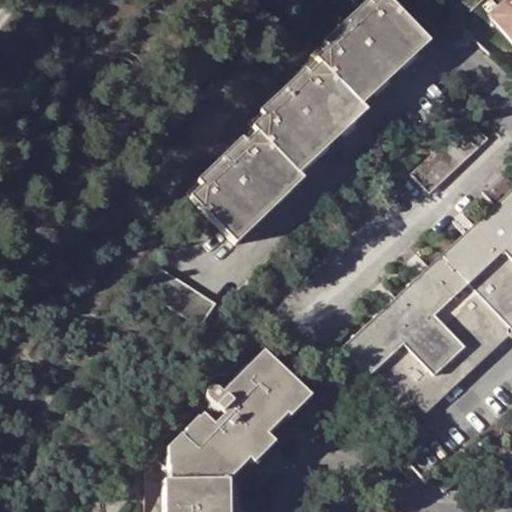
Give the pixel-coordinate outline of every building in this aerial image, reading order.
[(398,70),(427,43),(386,0),(368,0),(366,2),(321,43),(310,53),(314,58),(315,59),(302,70),(258,111),(246,122),(251,127),(252,128),(240,139),(196,180),(184,192),(189,197),(233,244),(261,217),(254,211),(265,200),(272,207),(300,180),(296,176),(324,150),(317,142),(328,131),(335,139),(364,112),(359,107),(387,80),(380,73),(391,63),(398,70)] [(511,3),(493,21),(511,42),(511,3)] [(486,139),(468,119),(411,173),(429,192),(486,139)] [(511,188),(495,205),(484,215),(440,256),(394,299),(384,308),(340,349),(367,377),(411,424),(507,336),(509,336),(511,337),(511,336),(511,188)] [(160,268),(144,291),(197,327),(211,307),(213,305),(160,268)] [(154,461),(165,468),(167,470),(167,484),(161,484),(161,511),(242,511),(243,483),(316,409),(306,399),(261,354),(220,395),(216,391),(215,391),(214,390),(212,390),(210,390),(209,390),(207,391),(206,392),(205,394),(204,396),(204,397),(204,399),(205,401),(221,418),(211,428),(201,417),(196,422),(195,420),(166,449),(154,461)] [(444,466),(430,478),(442,492),(456,480),(444,466)]
